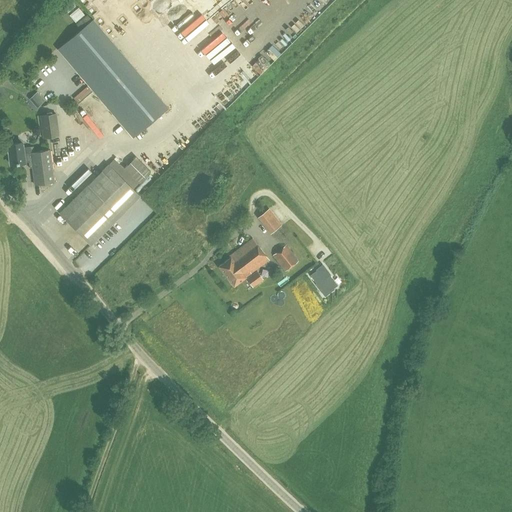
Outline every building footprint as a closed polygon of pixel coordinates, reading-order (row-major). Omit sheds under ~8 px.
[(66,0),(61,5),(68,13),(76,6),(70,0),(66,0)] [(188,0),(182,0),(187,10),(192,8),(188,0)] [(79,8),(69,15),(76,22),(85,15),(79,8)] [(58,49),(133,137),(168,107),(93,19),(58,49)] [(180,55),(189,70),(198,65),(189,49),(180,55)] [(166,53),(145,71),(149,76),(170,58),(166,53)] [(169,65),(180,79),(184,76),(173,62),(169,65)] [(37,83),(43,94),(51,89),(46,79),(37,83)] [(158,91),(166,101),(175,94),(167,84),(158,91)] [(41,115),(44,137),(59,135),(56,113),(41,115)] [(52,151),(68,150),(67,139),(51,140),(52,151)] [(33,167),(35,184),(54,182),(50,150),(31,152),(30,146),(22,147),(22,142),(8,144),(10,164),(29,161),(30,168),(33,167)] [(125,168),(143,186),(154,174),(136,156),(125,168)] [(60,213),(91,244),(140,196),(108,164),(60,213)] [(259,217),(272,233),(281,225),(269,209),(259,217)] [(219,266),(234,286),(269,259),(253,238),(229,256),(230,257),(219,266)] [(273,256),(285,272),(298,261),(287,244),(273,256)] [(72,247),(69,250),(79,259),(82,255),(72,247)] [(323,265),(310,275),(325,295),(338,285),(323,265)] [(246,279),(253,288),(264,280),(257,271),(246,279)]
